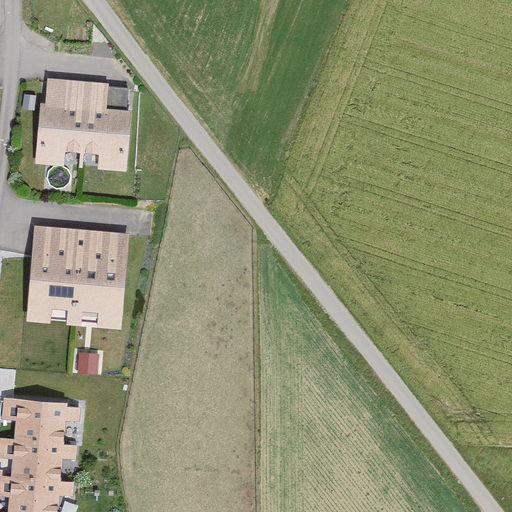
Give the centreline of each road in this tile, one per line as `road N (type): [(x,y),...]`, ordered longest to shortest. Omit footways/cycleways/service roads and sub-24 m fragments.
road 1 (unclassified): [(100,0),(494,511)]
road 2 (residential): [(7,0),(11,93),(0,174)]
